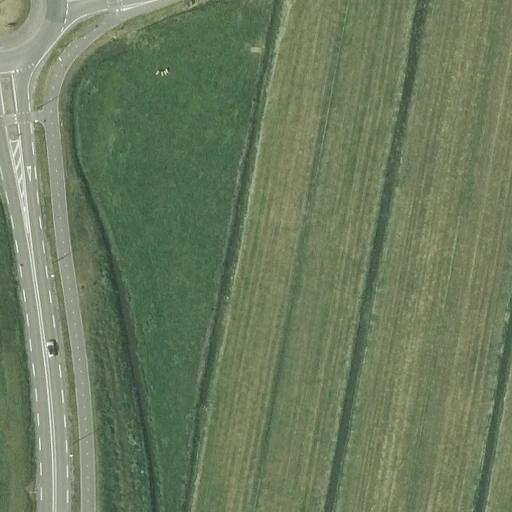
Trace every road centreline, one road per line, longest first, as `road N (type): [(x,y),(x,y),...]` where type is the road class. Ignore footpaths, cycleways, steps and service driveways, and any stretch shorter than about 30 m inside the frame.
road 1 (secondary): [(53,511),(51,415),(20,183)]
road 2 (secondary): [(20,183),(25,137),(15,59)]
